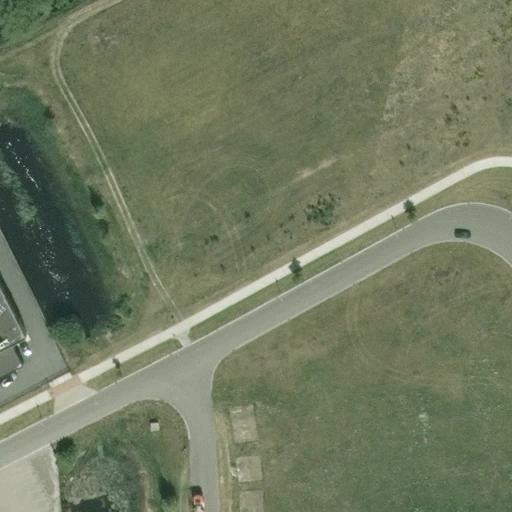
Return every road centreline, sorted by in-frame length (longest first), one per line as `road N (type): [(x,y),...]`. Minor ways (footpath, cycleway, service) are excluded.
road 1 (track): [(181,327),(54,57),(68,25),(114,0)]
road 2 (unclassified): [(190,358),(441,227),(479,226),(511,241)]
road 3 (unclassified): [(0,455),(190,358)]
road 4 (unclassified): [(205,511),(190,358)]
